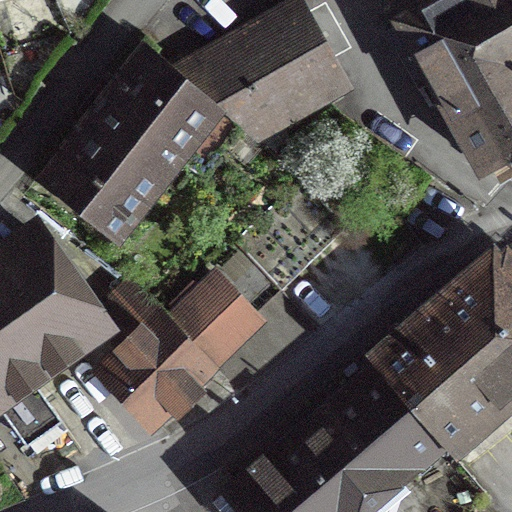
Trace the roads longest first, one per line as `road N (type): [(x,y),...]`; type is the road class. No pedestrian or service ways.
road 1 (residential): [(511,219),(440,263),(227,432),(58,511)]
road 2 (residential): [(145,0),(0,199)]
